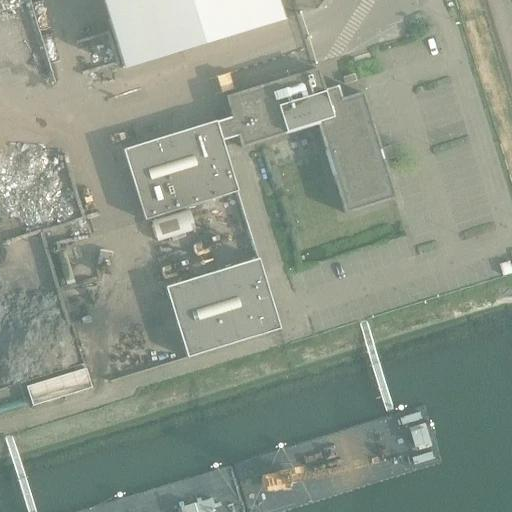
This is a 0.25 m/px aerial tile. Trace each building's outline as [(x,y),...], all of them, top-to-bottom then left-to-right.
[(100,0),(122,68),(279,19),(273,0),(100,0)] [(393,198),(362,93),(340,100),(336,86),(323,90),(316,69),(224,98),(231,118),(223,120),(215,122),(215,121),(121,150),(143,221),(237,192),(221,141),(229,139),(237,137),(240,148),(316,125),(344,214),(393,198)] [(195,231),(189,210),(150,221),(157,242),(195,231)] [(186,359),(279,330),(258,259),(164,288),(186,359)] [(32,406),(91,388),(85,369),(26,387),(32,406)]
